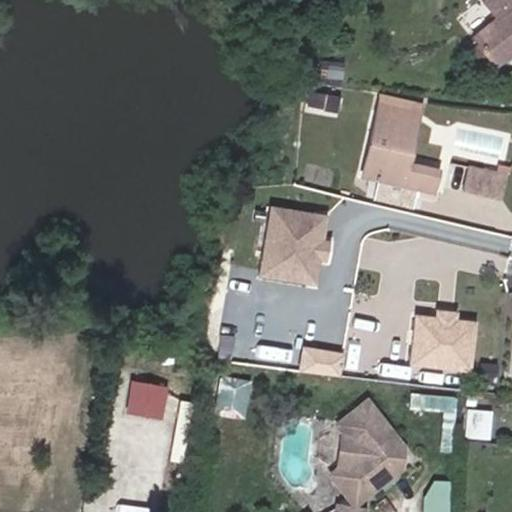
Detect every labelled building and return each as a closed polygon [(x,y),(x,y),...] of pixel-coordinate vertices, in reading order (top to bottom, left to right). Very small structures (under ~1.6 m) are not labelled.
[(473,37),(492,62),(511,47),(511,0),(483,0),(496,18),(473,37)] [(344,80),(346,65),(331,64),(329,79),(344,80)] [(428,191),(434,170),(406,163),(415,121),(374,111),(358,174),(375,178),(412,187),(428,191)] [(509,175),(469,167),(464,193),(504,201),(509,175)] [(406,211),(412,187),(375,178),(368,203),(406,211)] [(306,283),(317,214),(267,206),(257,276),(306,283)] [(325,261),(328,241),(320,240),(324,215),(317,214),(306,283),(313,284),(317,260),(325,261)] [(453,318),(454,311),(435,309),(434,316),(453,318)] [(468,369),(474,320),(453,318),(434,316),(414,314),(409,363),(468,369)] [(247,416),(255,378),(225,372),(217,410),(247,416)] [(132,378),(129,413),(169,416),(172,381),(132,378)] [(347,432),(357,444),(354,460),(341,470),(330,479),(349,503),(396,468),(388,459),(389,451),(398,443),(363,400),(338,420),(347,432)] [(492,435),(494,408),(467,406),(465,434),(492,435)] [(357,444),(347,432),(341,470),(354,460),(357,444)] [(396,468),(398,443),(389,451),(388,459),(396,468)] [(429,477),(428,511),(454,511),(454,477),(429,477)]
